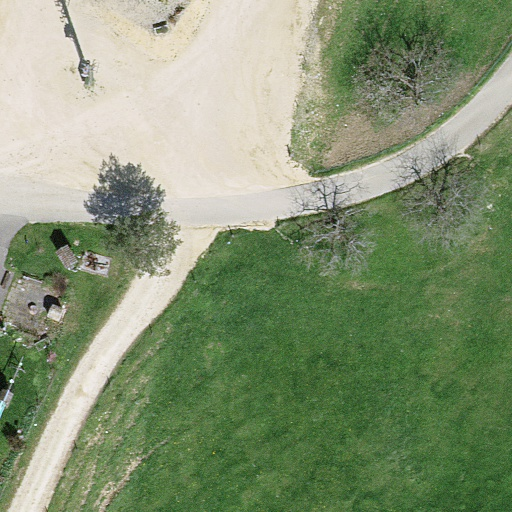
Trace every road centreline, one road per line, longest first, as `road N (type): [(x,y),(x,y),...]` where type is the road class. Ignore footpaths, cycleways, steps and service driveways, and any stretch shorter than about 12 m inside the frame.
road 1 (track): [(0,195),(132,215),(267,209),(388,185),(484,127),(511,87)]
road 2 (trunk): [(0,403),(68,511)]
